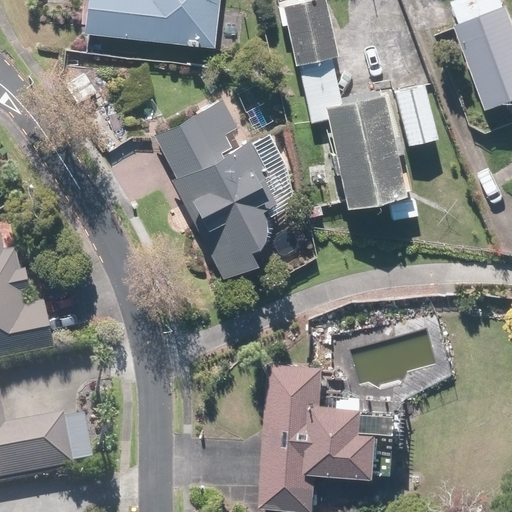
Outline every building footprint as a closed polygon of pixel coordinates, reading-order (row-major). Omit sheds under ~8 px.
[(212,47),(217,0),(84,0),(81,32),(212,47)] [(388,134),(379,91),(339,100),(329,56),(336,55),(323,0),(303,0),(275,6),(279,26),(284,25),(293,63),(295,63),(308,122),(324,119),(342,205),(401,192),(392,152),(399,150),(395,132),(388,134)] [(454,24),(486,108),(511,98),(511,18),(507,4),(503,5),(501,0),(451,0),(450,0),(459,23),(454,24)] [(80,71),(63,85),(80,105),(97,90),(80,71)] [(434,136),(421,83),(391,91),(403,139),(405,139),(406,143),(434,136)] [(252,262),(245,248),(248,246),(251,244),(254,242),(256,239),(259,236),(260,233),(261,230),(262,226),(262,223),(262,219),(261,215),(259,209),(263,207),(259,199),(264,196),(255,179),(266,173),(249,139),(230,148),(223,132),(234,126),(221,99),(152,133),(174,176),(169,178),(220,279),(252,262)] [(103,102),(92,111),(116,144),(128,136),(103,102)] [(414,197),(388,205),(392,221),(418,214),(414,197)] [(0,354),(51,344),(41,297),(25,300),(22,288),(27,287),(22,265),(18,266),(13,245),(3,247),(0,234),(0,354)] [(269,363),(260,507),(314,510),(316,472),(375,475),(378,428),(362,427),(364,405),(321,402),(323,366),(269,363)] [(0,482),(73,469),(72,466),(90,463),(82,419),(64,422),(64,417),(4,428),(0,407),(0,482)]
